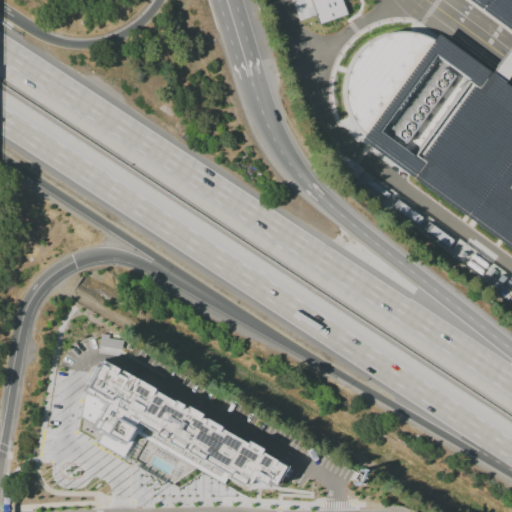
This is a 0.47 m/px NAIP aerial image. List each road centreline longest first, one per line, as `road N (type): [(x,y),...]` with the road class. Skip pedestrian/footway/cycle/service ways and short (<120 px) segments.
road 1 (motorway): [(0,115),(511,450)]
road 2 (motorway): [(511,383),(0,49)]
road 3 (motorway): [(511,351),(299,178),(268,130),(249,75)]
road 4 (motorway): [(198,286),(475,453),(511,456)]
road 5 (motorway): [(0,156),(165,265)]
road 6 (motorway): [(4,433),(28,310),(45,282),(75,262)]
road 7 (motorway): [(160,0),(135,29),(94,46),(64,44),(13,17)]
